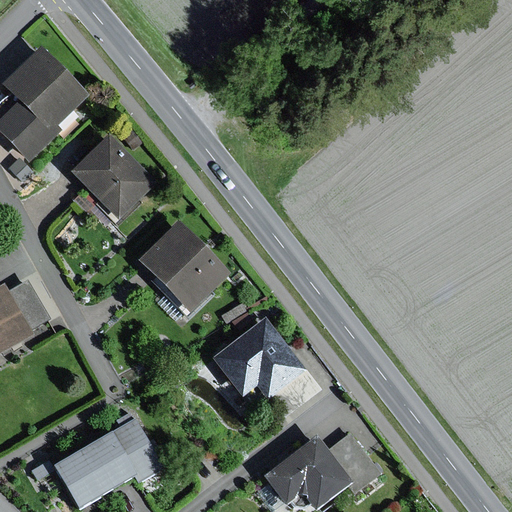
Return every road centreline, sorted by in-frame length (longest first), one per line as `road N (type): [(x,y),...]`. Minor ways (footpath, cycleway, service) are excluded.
road 1 (primary): [(80,0),(489,511)]
road 2 (track): [(327,0),(180,118)]
